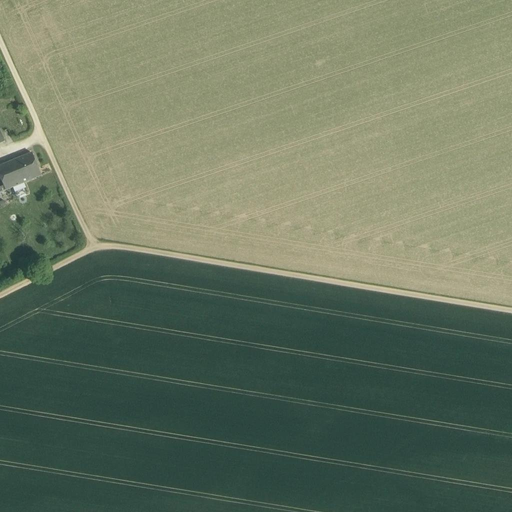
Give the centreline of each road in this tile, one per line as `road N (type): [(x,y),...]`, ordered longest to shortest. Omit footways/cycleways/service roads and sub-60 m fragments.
road 1 (track): [(93,246),(511,310)]
road 2 (track): [(0,33),(93,246)]
